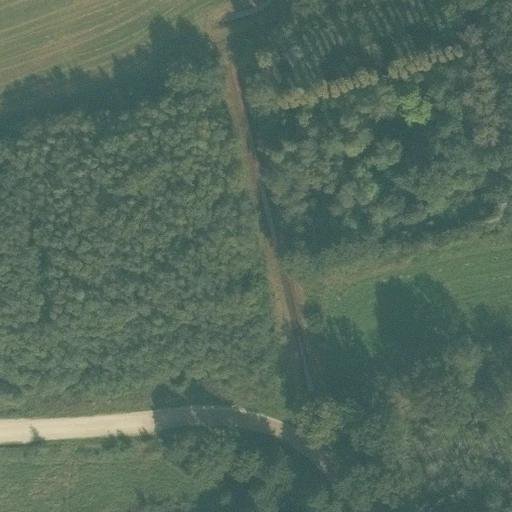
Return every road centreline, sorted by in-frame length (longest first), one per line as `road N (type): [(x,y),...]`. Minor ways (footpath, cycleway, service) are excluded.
road 1 (track): [(300,434),(216,44)]
road 2 (track): [(0,428),(265,424),(300,434)]
road 3 (track): [(216,44),(0,121)]
road 4 (track): [(359,0),(216,44)]
